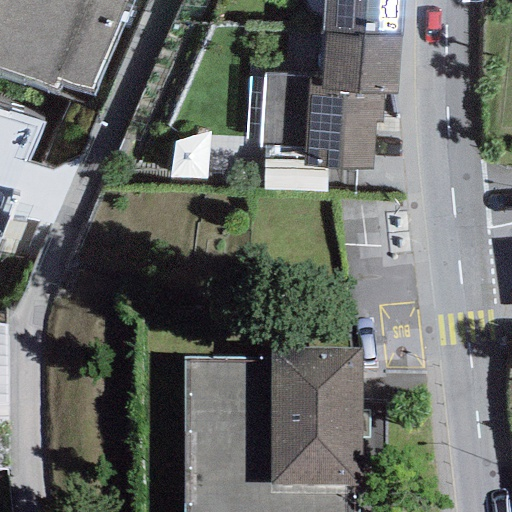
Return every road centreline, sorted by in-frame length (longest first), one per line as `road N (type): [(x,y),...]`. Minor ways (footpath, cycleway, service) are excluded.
road 1 (secondary): [(484,511),(454,232)]
road 2 (secondary): [(454,232),(445,0)]
